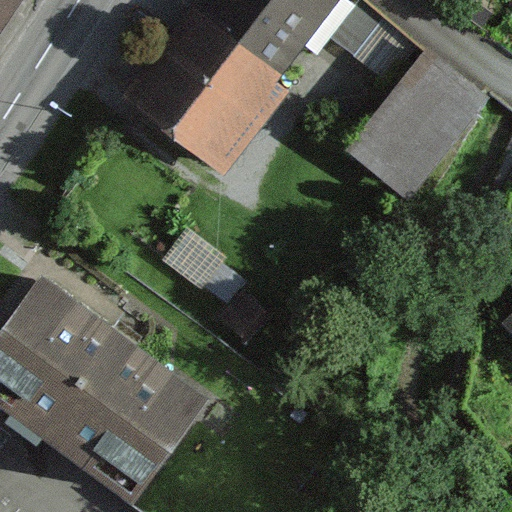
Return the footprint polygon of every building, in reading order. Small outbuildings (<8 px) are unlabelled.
[(0,0),(0,59),(39,0),(0,0)] [(211,0),(200,15),(291,91),(361,2),(359,0),(211,0)] [(291,91),(200,15),(134,99),(228,172),(291,91)] [(502,108),(436,56),(358,155),(425,206),(502,108)] [(208,394),(57,283),(0,359),(0,387),(138,488),(208,394)]
